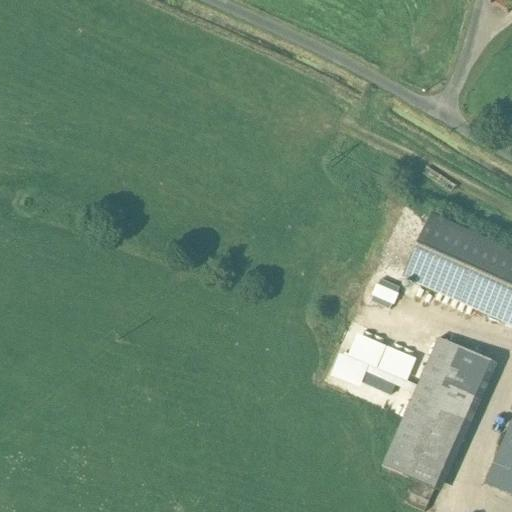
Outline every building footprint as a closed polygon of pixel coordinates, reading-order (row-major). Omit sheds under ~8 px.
[(511,253),(431,218),(404,278),(511,325),(511,253)] [(391,410),(414,359),(355,332),(342,360),(355,365),(344,389),(391,410)] [(440,340),(383,468),(405,478),(462,350),(440,340)] [(462,350),(405,478),(435,491),(491,363),(462,350)] [(511,423),(485,485),(511,497),(511,423)]
